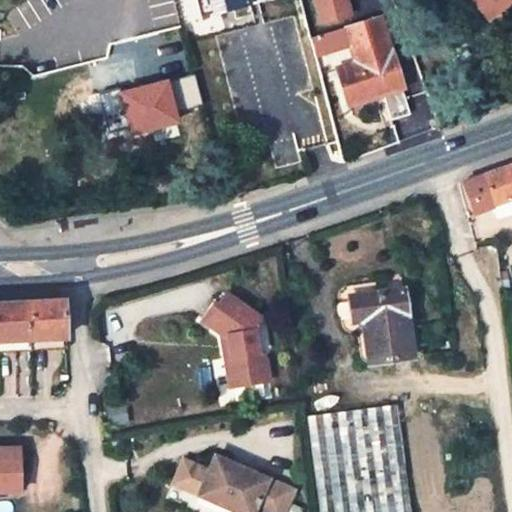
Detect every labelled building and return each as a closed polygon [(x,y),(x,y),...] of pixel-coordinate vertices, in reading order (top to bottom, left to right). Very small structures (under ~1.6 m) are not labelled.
[(195,0),(200,15),(259,0),(195,0)] [(316,0),(322,23),(350,14),(346,0),(316,0)] [(392,0),(399,18),(429,1),(428,0),(392,0)] [(508,0),(469,0),(486,19),(487,19),(508,0)] [(401,88),(380,18),(345,29),(354,58),(359,57),(360,61),(355,63),(337,68),(348,104),(401,88)] [(511,163),(462,181),(473,213),(493,206),(497,217),(511,212),(511,163)] [(411,357),(403,288),(349,295),(352,323),(362,322),(367,363),(389,360),(411,357)] [(229,388),(268,382),(264,360),(255,353),(251,329),(258,317),(222,294),(214,306),(211,304),(199,323),(219,336),(222,337),(226,336),(230,359),(224,360),(229,388)] [(25,299),(26,338),(65,336),(62,298),(25,299)] [(26,338),(25,299),(0,300),(0,350),(27,350),(26,338)] [(27,350),(66,348),(65,336),(26,338),(27,350)] [(222,337),(219,336),(224,360),(230,359),(226,336),(222,337)] [(308,415),(321,511),(408,511),(395,404),(308,415)] [(17,448),(0,448),(0,496),(7,497),(7,492),(20,492),(17,448)] [(283,511),(293,489),(214,455),(208,470),(183,460),(172,484),(197,495),(237,511),(253,511),(255,508),(263,511),(283,511)]
